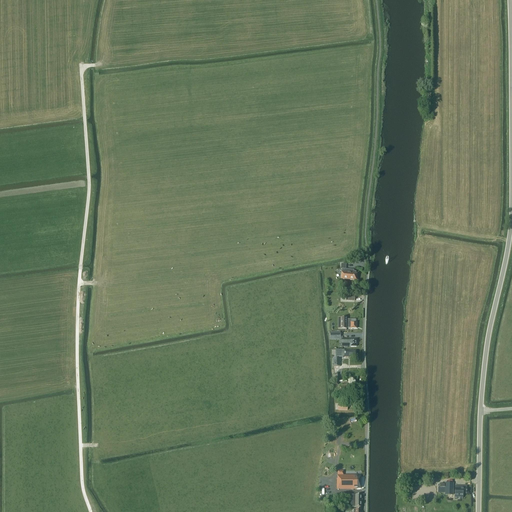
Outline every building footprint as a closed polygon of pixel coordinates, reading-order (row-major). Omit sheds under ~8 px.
[(356,281),(357,274),(356,274),(356,272),(354,272),(354,270),(351,270),(346,270),(346,264),(341,264),(341,269),(342,269),(341,279),(356,281)] [(356,329),(357,322),(351,322),(351,319),(347,319),(347,318),(341,318),(341,324),(338,324),(338,329),(346,329),(346,328),(351,328),(350,328),(356,329)] [(362,393),(363,384),(357,383),(357,388),(354,388),(354,393),(357,393),(362,393)] [(340,393),(348,392),(347,384),(339,385),(340,393)] [(361,488),(361,475),(344,475),(344,471),(338,471),(338,479),(337,479),(337,489),(354,489),(354,488),(361,488)] [(463,494),(466,494),(467,488),(466,488),(466,486),(455,486),(455,488),(454,499),(463,499),(463,494)] [(361,507),(361,495),(355,495),(350,495),(350,503),(350,507),(355,507),(361,507)]
